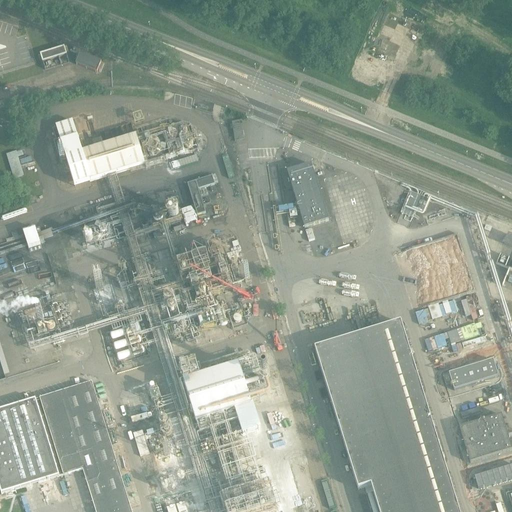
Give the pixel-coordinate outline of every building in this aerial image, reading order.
[(64,48),(41,56),(43,63),(66,55),(64,48)] [(97,73),(101,62),(80,54),(75,65),(97,73)] [(73,120),(56,126),(75,187),(146,166),(137,137),(83,153),(73,120)] [(93,140),(95,148),(105,146),(102,138),(93,140)] [(19,152),(9,153),(12,178),(23,176),(19,152)] [(304,229),(329,222),(311,165),(301,168),(301,169),(297,170),(282,172),(285,187),(291,186),(293,190),(292,190),(304,229)] [(205,214),(198,191),(214,186),(212,177),(187,185),(197,217),(205,214)] [(33,254),(46,251),(41,234),(29,237),(33,254)] [(511,236),(508,235),(496,265),(511,271),(511,236)] [(210,283),(228,278),(221,254),(223,254),(220,245),(207,249),(194,253),(194,255),(187,257),(188,260),(178,263),(183,283),(193,281),(195,286),(205,284),(204,279),(209,277),(210,283)] [(419,324),(445,316),(441,304),(416,312),(419,324)] [(451,344),(479,336),(476,324),(448,332),(451,344)] [(458,511),(399,326),(313,351),(358,492),(371,487),(379,511),(458,511)] [(425,340),(429,351),(448,346),(444,334),(425,340)] [(493,360),(448,374),(454,391),(498,377),(493,360)] [(196,424),(252,407),(239,366),(184,384),(196,424)] [(132,511),(92,382),(0,411),(0,491),(1,495),(83,470),(96,511),(132,511)] [(459,429),(460,432),(470,464),(511,450),(508,437),(511,435),(511,432),(506,430),(501,416),(459,429)] [(511,467),(475,479),(478,490),(511,479),(511,467)] [(168,507),(169,511),(173,511),(174,511),(181,509),(181,508),(186,507),(185,503),(168,507)]
